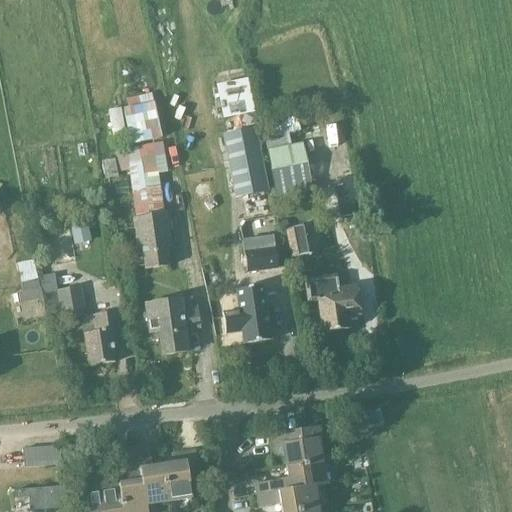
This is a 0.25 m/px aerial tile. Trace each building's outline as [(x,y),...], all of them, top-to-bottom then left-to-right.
[(126,109),(121,110),(129,146),(158,139),(149,97),(149,94),(124,100),(126,109)] [(250,130),(224,136),(237,199),(263,194),(250,130)] [(299,144),(264,151),(270,181),(274,198),(309,191),(305,174),(299,144)] [(127,171),(134,220),(131,220),(136,255),(141,255),(143,270),(167,267),(165,248),(170,247),(165,215),(162,216),(158,188),(149,189),(147,175),(164,173),(160,145),(114,154),(114,160),(101,162),(103,179),(115,178),(114,172),(127,171)] [(337,189),(342,219),(361,216),(357,186),(337,189)] [(285,222),(277,224),(278,231),(286,229),(285,222)] [(85,225),(70,228),(73,243),(88,240),(85,225)] [(284,232),(290,259),(311,255),(306,227),(284,232)] [(241,241),(245,274),(258,272),(277,270),(275,249),(260,251),(258,239),(241,241)] [(16,268),(21,291),(36,288),(32,265),(16,268)] [(52,275),(41,278),(45,294),(55,293),(52,275)] [(337,290),(335,277),(304,282),(307,304),(317,303),(322,335),(348,331),(347,319),(360,317),(356,287),(337,290)] [(260,309),(258,288),(236,290),(238,311),(221,313),(224,335),(241,333),(242,345),(268,341),(264,308),(260,309)] [(14,294),(16,305),(40,300),(38,289),(14,294)] [(45,294),(44,294),(46,308),(57,307),(60,320),(79,317),(75,290),(55,293),(45,294)] [(179,311),(178,306),(189,304),(188,299),(143,306),(147,335),(156,334),(160,357),(186,354),(183,333),(199,330),(195,308),(179,311)] [(91,317),(79,319),(81,335),(83,335),(87,367),(113,364),(110,347),(113,347),(108,314),(91,316),(91,317)] [(298,432),(271,436),(274,460),(284,459),(286,469),(322,464),(318,441),(321,440),(319,429),(298,432)] [(147,448),(135,450),(144,508),(167,505),(161,468),(150,470),(147,448)] [(21,451),(22,468),(57,466),(56,449),(21,451)] [(128,485),(117,487),(120,511),(144,511),(144,508),(135,450),(122,452),(128,485)] [(171,466),(161,468),(167,505),(190,501),(187,483),(198,481),(194,453),(169,457),(171,466)] [(254,485),(256,497),(314,489),(325,487),(322,464),(286,469),(287,480),(254,485)] [(120,511),(117,487),(106,489),(104,479),(81,482),(82,485),(85,509),(85,511),(120,511)] [(82,485),(75,486),(79,510),(85,509),(82,485)] [(26,498),(27,511),(63,508),(62,488),(12,492),(13,499),(26,498)] [(280,506),(281,511),(315,511),(317,511),(314,489),(256,497),(257,509),(280,506)]
